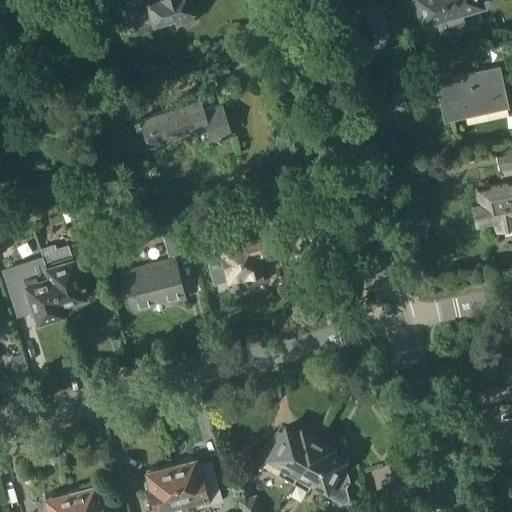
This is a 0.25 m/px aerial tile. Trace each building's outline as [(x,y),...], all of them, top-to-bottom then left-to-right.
[(124,0),(134,30),(152,24),(153,25),(175,18),(176,22),(194,17),(189,0),(124,0)] [(422,17),(423,22),(437,17),(442,33),(472,23),(468,8),(482,4),(480,0),(412,0),(411,1),(416,18),(422,17)] [(500,65),(438,79),(446,119),(509,105),(500,65)] [(201,110),(198,99),(140,118),(149,147),(208,129),(211,141),(229,135),(220,104),(201,110)] [(473,202),(477,222),(495,219),(496,226),(511,222),(511,149),(496,152),(499,169),(500,169),(503,182),(478,187),(481,201),(473,202)] [(64,183),(71,206),(73,206),(79,226),(92,222),(86,201),(85,201),(78,179),(64,183)] [(201,223),(186,227),(190,239),(204,235),(201,223)] [(186,227),(163,233),(169,256),(192,250),(190,239),(186,227)] [(229,279),(245,274),(248,285),(265,280),(262,272),(261,272),(256,254),(266,251),(262,237),(243,241),(241,235),(227,239),(228,243),(220,245),(229,279)] [(55,242),(40,247),(41,247),(40,247),(60,304),(84,296),(80,283),(82,283),(85,281),(77,256),(74,257),(73,255),(72,256),(72,254),(68,243),(56,247),(55,242)] [(184,296),(173,255),(123,269),(134,309),(154,304),(155,308),(165,305),(164,301),(184,296)] [(43,257),(4,269),(18,313),(33,308),(38,321),(63,313),(60,304),(43,257)] [(261,452),(282,463),(277,472),(292,481),(316,437),(297,426),(294,431),(285,425),(281,432),(277,430),(272,439),(269,438),(261,452)] [(311,480),(325,488),(323,492),(343,502),(348,502),(350,498),(346,486),(350,480),(347,469),(338,465),(342,457),(333,452),(335,448),(316,437),(292,481),(307,489),(311,480)] [(183,461),(171,465),(182,504),(195,501),(197,506),(222,500),(219,488),(211,459),(196,463),(193,453),(181,457),(183,461)] [(148,476),(142,478),(145,488),(148,487),(154,511),(169,511),(168,508),(182,504),(171,465),(158,468),(157,463),(146,466),(148,476)] [(119,511),(117,503),(103,507),(102,501),(98,502),(94,485),(69,491),(75,511),(119,511)] [(46,497),(49,511),(75,511),(69,491),(46,497)] [(238,499),(241,511),(262,511),(257,494),(238,499)]
